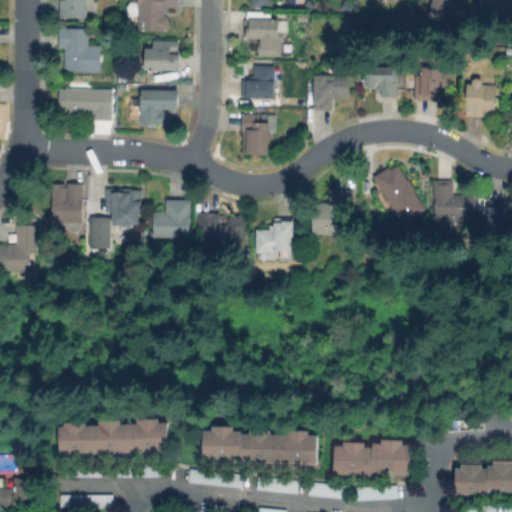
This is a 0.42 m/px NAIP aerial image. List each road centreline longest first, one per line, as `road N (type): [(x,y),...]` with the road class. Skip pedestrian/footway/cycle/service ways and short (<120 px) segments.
road 1 (residential): [(511,168),(394,131),(357,136),(294,174),(257,184),(172,156),(21,144)]
road 2 (residential): [(25,0),(21,144),(0,178)]
road 3 (residential): [(196,162),(211,103),(211,0)]
